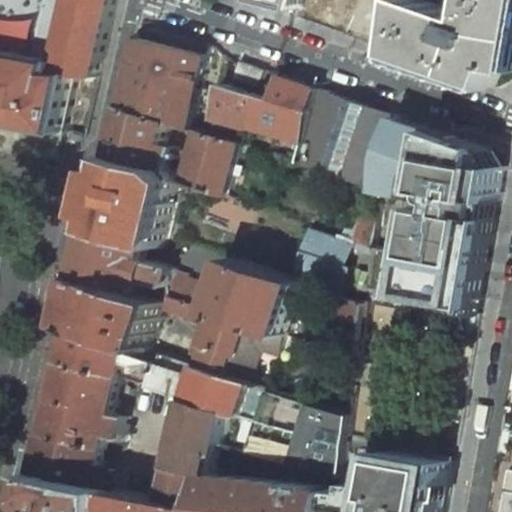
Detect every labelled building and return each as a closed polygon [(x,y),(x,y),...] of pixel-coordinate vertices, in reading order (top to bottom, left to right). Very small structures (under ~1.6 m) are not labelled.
[(0,0),(0,47),(64,60),(78,0),(0,0)] [(61,73),(83,75),(103,76),(104,71),(120,0),(78,0),(64,60),(61,73)] [(301,0),(299,11),(297,17),(323,25),(332,0),(365,0),(360,29),(372,32),(371,42),(404,54),(409,0),(301,0)] [(511,0),(479,0),(477,17),(426,0),(409,0),(404,54),(500,86),(506,68),(511,68),(511,0)] [(147,29),(137,69),(207,85),(217,45),(147,29)] [(61,73),(64,60),(0,47),(0,118),(71,132),(83,75),(61,73)] [(238,78),(262,86),(268,70),(244,62),(242,66),(238,78)] [(207,85),(137,69),(129,105),(176,120),(195,127),(207,85)] [(228,83),(227,90),(223,105),(221,118),(247,126),(242,142),(306,163),(325,89),(286,76),(280,98),(228,83)] [(391,146),(401,115),(325,89),(306,163),(386,188),(391,146)] [(176,120),(129,105),(117,154),(173,168),(182,177),(184,179),(232,195),(242,142),(202,129),(192,171),(175,164),(182,146),(169,142),(176,120)] [(373,288),(485,307),(494,258),(501,216),(510,166),(499,149),(401,115),(391,146),(386,188),(433,197),(431,207),(426,206),(416,254),(378,246),(373,288)] [(117,154),(110,186),(115,187),(112,198),(107,197),(100,229),(155,244),(166,246),(182,177),(173,168),(117,154)] [(362,217),(359,240),(378,246),(381,223),(362,217)] [(347,295),(356,266),(350,264),(358,239),(315,225),(299,278),(309,281),(343,294),(347,295)] [(155,244),(100,229),(89,276),(172,300),(176,302),(177,295),(209,306),(215,308),(222,287),(178,273),(180,267),(151,258),(155,244)] [(245,258),(240,256),(222,310),(253,321),(292,333),(309,281),(299,278),(245,258)] [(172,300),(89,276),(77,323),(157,349),(172,300)] [(347,295),(343,294),(336,348),(364,357),(371,304),(347,295)] [(209,306),(177,295),(176,302),(175,305),(205,315),(209,306)] [(253,321),(222,310),(205,365),(250,379),(256,361),(242,356),(253,321)] [(157,349),(77,323),(72,343),(68,361),(128,376),(141,380),(195,398),(234,412),(227,443),(348,475),(350,461),(354,433),(356,415),(250,379),(205,365),(157,349)] [(128,376),(68,361),(59,397),(119,413),(128,376)] [(52,431),(111,449),(114,435),(133,440),(134,433),(129,432),(132,416),(119,413),(59,397),(52,431)] [(195,398),(179,464),(221,474),(221,473),(223,462),(227,443),(234,412),(195,398)] [(111,449),(52,431),(50,439),(48,445),(41,472),(123,489),(134,491),(135,485),(127,482),(124,474),(106,470),(110,454),(111,449)] [(448,511),(458,458),(391,446),(384,484),(360,479),(359,488),(347,487),(343,511),(448,511)] [(172,499),(214,507),(220,481),(221,474),(179,464),(172,499)] [(41,472),(35,499),(44,511),(117,511),(123,489),(41,472)] [(213,511),(343,511),(347,487),(347,484),(329,482),(328,485),(221,473),(221,474),(220,481),(214,507),(213,511)] [(117,511),(213,511),(214,507),(172,499),(134,491),(123,489),(117,511)]
